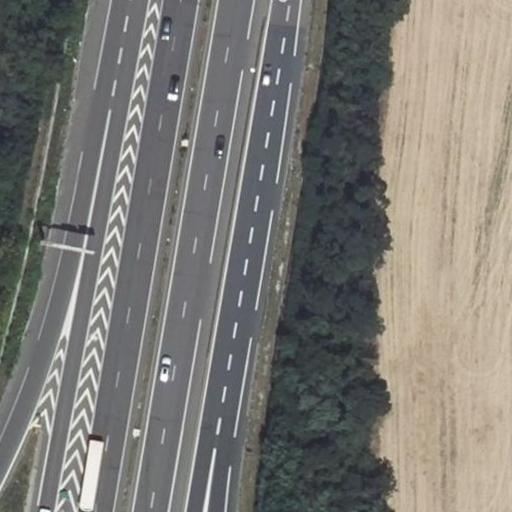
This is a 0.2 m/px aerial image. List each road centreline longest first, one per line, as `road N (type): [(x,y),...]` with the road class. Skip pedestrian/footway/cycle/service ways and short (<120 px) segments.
road 1 (trunk): [(151,511),(236,0)]
road 2 (trunk): [(180,0),(95,511)]
road 3 (motorway): [(90,215),(42,511)]
road 4 (motorway): [(195,511),(242,235)]
road 5 (motorway): [(215,511),(242,235)]
road 6 (motorway): [(90,215),(0,464)]
road 7 (motorway): [(242,235),(279,0)]
road 8 (motorway): [(130,0),(90,215)]
